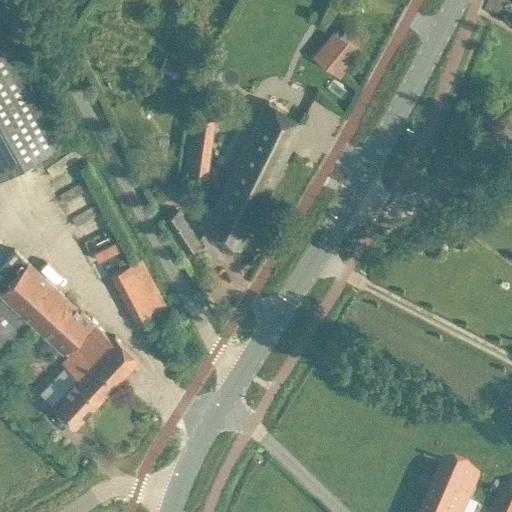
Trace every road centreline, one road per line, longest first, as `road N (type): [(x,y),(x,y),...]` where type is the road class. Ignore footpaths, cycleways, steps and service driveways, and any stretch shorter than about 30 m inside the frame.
road 1 (unclassified): [(244,370),(216,348),(27,0)]
road 2 (tertiary): [(353,196),(456,0)]
road 3 (tertiary): [(244,370),(353,196)]
road 4 (unclassified): [(353,196),(383,208),(416,205),(511,130)]
road 5 (tertiary): [(171,510),(188,462),(244,370)]
